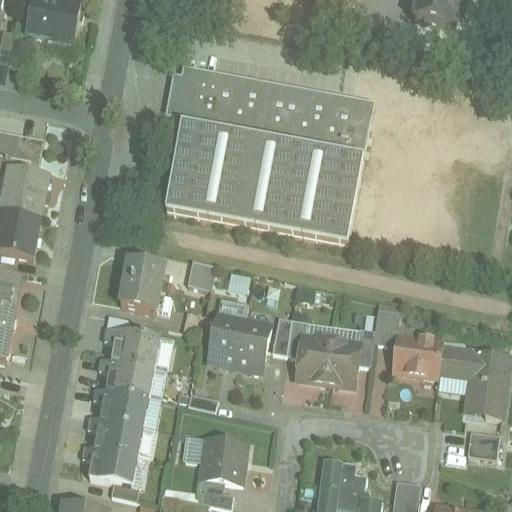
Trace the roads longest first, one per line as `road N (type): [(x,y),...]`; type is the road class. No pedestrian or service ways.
road 1 (residential): [(28,511),(101,126)]
road 2 (unknown): [(344,68),(122,24)]
road 3 (residential): [(281,511),(294,418),(414,438)]
road 4 (residential): [(101,126),(127,0)]
